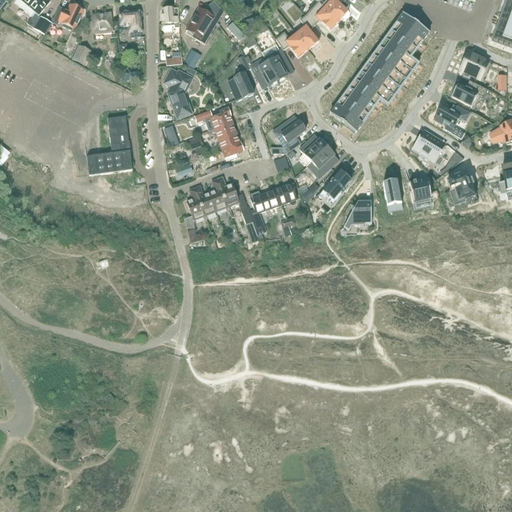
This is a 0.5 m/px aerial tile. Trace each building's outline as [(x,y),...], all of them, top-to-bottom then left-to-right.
[(38,17),(51,3),(47,0),(16,0),(14,3),(32,18),(27,25),(34,30),(44,36),(51,24),(40,18),(38,17)] [(339,23),(348,13),(337,3),(339,0),(321,0),(318,4),(339,23)] [(511,3),(508,14),(502,14),(493,39),(511,45),(511,3)] [(204,46),(223,14),(214,4),(205,12),(207,14),(205,16),(198,12),(197,15),(195,17),(188,30),(195,34),(193,36),(192,38),(204,46)] [(330,32),(339,23),(318,4),(305,17),(314,27),(319,22),(330,32)] [(82,12),(70,7),(67,13),(64,12),(65,11),(64,11),(59,8),(51,24),(57,27),(59,23),(62,24),(62,25),(64,26),(63,28),(70,32),(71,30),(73,30),(75,26),(76,26),(80,19),(79,19),(82,12)] [(168,9),(168,8),(166,7),(165,7),(164,8),(163,9),(163,11),(162,11),(162,16),(161,16),(161,17),(162,17),(163,28),(163,29),(163,33),(164,33),(172,33),(172,30),(177,30),(179,29),(177,10),(174,11),(174,10),(169,10),(168,9)] [(141,14),(138,12),(139,11),(139,10),(139,9),(138,9),(138,10),(139,10),(138,11),(138,12),(134,12),(134,13),(119,14),(120,18),(119,19),(119,21),(116,21),(117,27),(127,26),(129,27),(129,34),(131,34),(131,39),(130,40),(131,41),(131,40),(140,39),(141,40),(141,39),(140,39),(140,33),(141,33),(140,18),(141,18),(141,14),(142,14),(142,13),(143,13),(142,13),(141,13),(141,14)] [(111,31),(112,31),(110,15),(92,17),(94,32),(95,35),(111,34),(111,31)] [(410,59),(429,35),(416,26),(403,16),(330,116),(343,125),(356,135),(380,101),(388,107),(419,65),(410,59)] [(308,51),(318,43),(309,32),(314,27),(305,17),(300,22),(305,28),(295,35),(308,51)] [(232,24),(227,29),(240,42),(245,38),(232,24)] [(268,31),(264,25),(259,32),(261,35),(268,31)] [(295,35),(289,41),(284,34),(276,41),(283,52),(289,48),(298,60),(308,51),(295,35)] [(76,40),(71,38),(66,49),(71,51),(76,40)] [(90,52),(79,47),(72,61),(83,66),(90,52)] [(190,51),(183,64),(193,70),(200,57),(190,51)] [(283,56),(280,51),(265,59),(278,83),(288,78),(282,68),(288,65),(283,56)] [(464,67),(461,72),(474,78),(480,81),(483,76),(489,63),(468,53),(462,66),(464,67)] [(166,68),(174,67),(182,67),(181,60),(181,59),(181,54),(178,54),(172,55),(172,60),(166,61),(166,68)] [(238,61),(243,73),(249,71),(247,66),(244,60),(243,58),(238,61)] [(278,83),(265,59),(250,68),(253,73),(252,73),(257,82),(263,79),(268,88),(278,83)] [(178,75),(172,72),(171,71),(164,85),(171,88),(168,94),(177,121),(192,115),(184,95),(192,80),(179,73),(178,75)] [(139,73),(129,73),(129,83),(139,83),(139,73)] [(251,93),(242,73),(225,81),(230,92),(236,89),(240,98),(251,93)] [(458,85),(451,98),(471,108),(477,96),(483,99),(487,91),(469,82),(468,83),(470,84),(467,90),(465,89),(458,85)] [(442,107),(433,122),(442,126),(443,125),(446,127),(444,131),(450,135),(461,141),(464,135),(454,130),(459,120),(465,123),(470,115),(457,108),(456,108),(458,109),(455,115),(442,107)] [(209,134),(215,132),(214,130),(231,124),(229,117),(230,117),(227,109),(220,112),(221,114),(218,115),(219,115),(204,121),(209,134)] [(197,123),(211,118),(209,112),(195,117),(197,123)] [(132,172),(132,169),(125,118),(107,120),(111,155),(87,158),(89,177),(132,172)] [(292,128),(291,127),(288,122),(285,124),(281,127),(276,131),(280,136),(276,139),(287,155),(300,145),(296,139),(305,133),(298,123),(292,128)] [(490,136),(493,134),(496,144),(493,144),(493,145),(503,143),(503,145),(511,142),(511,122),(511,123),(510,122),(500,128),(500,129),(489,135),(490,136)] [(222,151),(239,145),(231,124),(214,130),(215,132),(222,151)] [(445,146),(433,139),(425,134),(421,140),(419,138),(411,151),(430,162),(437,151),(441,153),(445,147),(445,146)] [(312,165),(327,150),(319,142),(311,149),(307,144),(299,151),(311,164),(312,165)] [(236,155),(243,153),(240,144),(239,145),(222,151),(226,163),(237,159),(236,155)] [(319,181),(331,170),(326,165),(334,158),(327,150),(312,165),(311,164),(306,168),(319,181)] [(275,169),(287,165),(285,159),(273,163),(275,169)] [(278,175),(289,170),(287,165),(275,169),(278,175)] [(190,166),(175,171),(178,179),(192,174),(190,166)] [(511,167),(501,169),(506,193),(511,191),(511,167)] [(323,192),(333,200),(340,192),(343,195),(347,190),(345,189),(350,182),(340,173),(323,192)] [(469,181),(467,176),(466,174),(465,175),(461,177),(459,177),(448,181),(447,182),(447,183),(451,191),(450,191),(450,192),(449,193),(453,205),(453,204),(455,210),(476,202),(474,196),(475,196),(471,187),(473,186),(471,180),(469,181)] [(428,185),(421,187),(420,182),(409,184),(415,211),(432,208),(428,185)] [(396,183),(382,185),(388,214),(402,211),(396,183)] [(292,190),(295,189),(294,185),(291,186),(291,185),(276,191),(282,206),(289,204),(290,205),(291,206),(293,206),(294,205),(295,203),(295,202),(296,201),(292,190)] [(318,190),(314,185),(308,192),(312,196),(318,190)] [(239,205),(236,198),(232,187),(223,190),(220,191),(228,212),(230,211),(229,209),(239,205)] [(227,212),(228,212),(220,191),(217,192),(209,195),(216,213),(226,210),(227,212)] [(259,214),(282,206),(276,191),(259,197),(258,194),(249,197),(254,211),(256,215),(259,214)] [(206,217),(216,213),(209,195),(201,198),(198,199),(206,220),(207,220),(206,217)] [(242,196),(236,198),(239,205),(246,227),(252,224),(248,213),(242,196)] [(205,221),(206,220),(198,199),(195,201),(187,204),(192,217),(184,220),(190,245),(202,242),(200,235),(195,237),(194,231),(194,222),(204,218),(205,221)] [(371,204),(371,203),(370,203),(365,203),(363,203),(357,203),(355,209),(351,209),(351,215),(348,221),(345,227),(344,228),(348,231),(364,231),(364,226),(371,226),(371,206),(371,204)] [(256,215),(254,211),(248,213),(252,224),(257,237),(266,234),(259,214),(256,215)] [(250,238),(257,237),(252,224),(246,227),(250,238)] [(283,230),(282,231),(285,239),(292,236),(288,228),(283,230)]
